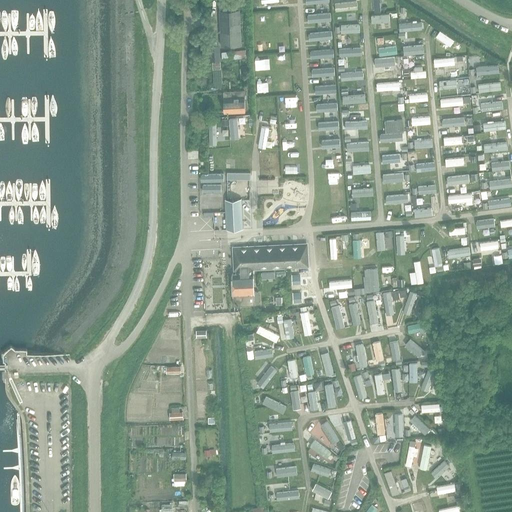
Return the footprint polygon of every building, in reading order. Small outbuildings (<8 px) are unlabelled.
[(219,0),(221,46),(241,45),(239,0),(219,0)] [(419,3),(413,13),(431,22),(434,16),(429,13),(431,9),(419,3)] [(360,13),(344,13),(344,24),(360,24),(360,13)] [(448,20),(443,28),(459,37),(464,29),(448,20)] [(267,44),(278,32),(273,27),(262,39),(267,44)] [(480,49),(484,44),(467,34),(464,39),(480,49)] [(210,38),(210,61),(213,61),(213,69),(220,69),(220,60),(221,60),(220,45),(217,45),(217,38),(210,38)] [(284,57),(296,57),(296,45),(284,46),(284,57)] [(443,47),(443,56),(464,55),(464,46),(443,47)] [(266,47),(265,57),(276,58),(277,48),(266,47)] [(246,50),(222,52),(222,60),(246,58),(246,50)] [(280,61),(277,72),(283,74),(286,63),(280,61)] [(508,79),(508,69),(491,69),(492,80),(508,79)] [(288,81),(297,81),(297,71),(288,71),(288,81)] [(224,113),(246,112),(245,90),(223,91),(224,113)] [(346,94),(333,94),(333,105),(346,106),(346,94)] [(363,97),(352,97),(353,110),(363,109),(363,97)] [(393,133),(405,134),(405,121),(394,120),(393,133)] [(291,145),(301,143),(299,133),(289,135),(291,145)] [(358,142),(347,143),(348,151),(358,150),(369,149),(369,141),(358,142)] [(455,156),(473,156),(473,145),(454,146),(455,156)] [(355,151),(356,163),(371,162),(370,150),(355,151)] [(301,151),(292,151),(292,161),(301,161),(301,151)] [(400,153),(382,155),(382,162),(401,161),(400,153)] [(455,174),(479,173),(479,164),(455,165),(455,174)] [(291,185),(306,185),(306,168),(287,168),(288,175),(291,175),(291,185)] [(410,207),(410,187),(401,187),(402,207),(410,207)] [(227,229),(243,229),(242,198),(225,199),(227,229)] [(441,198),(426,198),(426,207),(441,207),(441,198)] [(360,232),(363,250),(370,249),(369,241),(377,240),(376,230),(360,232)] [(426,241),(425,230),(406,232),(407,243),(426,241)] [(448,238),(440,238),(442,257),(449,256),(448,238)] [(499,245),(501,252),(510,249),(507,242),(499,245)] [(306,266),(306,257),(307,257),(307,253),(305,253),(305,244),(247,247),(247,250),(234,251),(235,269),(237,269),(237,273),(232,274),(234,305),(259,304),(259,291),(254,291),(253,273),(252,268),(306,266)] [(428,250),(421,252),(423,262),(417,263),(419,272),(432,270),(428,250)] [(400,256),(390,257),(390,268),(400,268),(400,256)] [(373,282),(386,282),(385,258),(373,258),(373,282)] [(338,269),(338,278),(360,278),(360,269),(338,269)] [(363,279),(364,286),(374,284),(373,278),(363,279)] [(342,288),(342,280),(331,280),(332,289),(342,288)] [(302,293),(313,293),(312,281),(302,282),(302,293)] [(381,289),(375,290),(378,309),(385,308),(381,289)] [(398,291),(391,292),(393,300),(400,299),(398,291)] [(205,328),(216,328),(216,320),(206,319),(205,328)] [(403,354),(410,351),(404,332),(396,334),(403,354)] [(379,338),(386,351),(393,347),(386,334),(379,338)] [(375,356),(373,337),(365,338),(368,357),(375,356)] [(264,349),(281,348),(280,339),(263,340),(264,349)] [(284,373),(290,353),(283,352),(278,371),(284,373)] [(445,384),(448,377),(441,375),(439,381),(445,384)] [(298,390),(291,391),(293,408),(301,407),(298,390)] [(443,406),(444,414),(452,414),(451,405),(443,406)] [(427,407),(421,412),(435,426),(441,421),(427,407)] [(170,420),(183,419),(183,412),(170,412),(170,420)] [(341,435),(348,430),(337,412),(329,417),(341,435)] [(401,416),(394,417),(394,425),(402,424),(401,416)] [(419,434),(413,455),(425,458),(427,449),(424,448),(427,437),(419,434)] [(345,445),(349,440),(344,435),(339,441),(345,445)] [(339,441),(336,444),(341,450),(344,447),(339,441)] [(288,467),(305,464),(304,457),(287,459),(288,467)] [(396,462),(399,474),(404,473),(401,461),(396,462)] [(186,473),(173,474),(174,481),(186,481),(186,473)] [(464,474),(446,475),(446,482),(465,482),(464,474)] [(339,485),(340,479),(324,475),(323,481),(339,485)] [(444,477),(437,478),(438,487),(445,486),(444,477)] [(303,482),(289,483),(290,494),(304,492),(303,482)]
